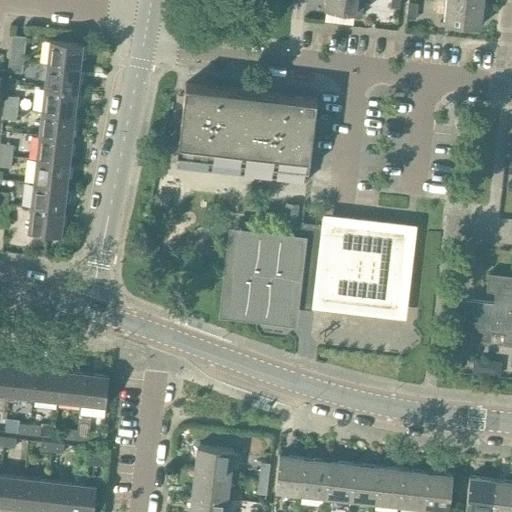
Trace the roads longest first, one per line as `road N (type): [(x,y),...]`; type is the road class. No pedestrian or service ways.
road 1 (residential): [(511,87),(142,42)]
road 2 (tertiary): [(511,422),(345,398),(161,334)]
road 3 (residential): [(88,309),(142,42)]
road 4 (residential): [(161,334),(142,511)]
road 5 (residential): [(146,17),(7,0)]
